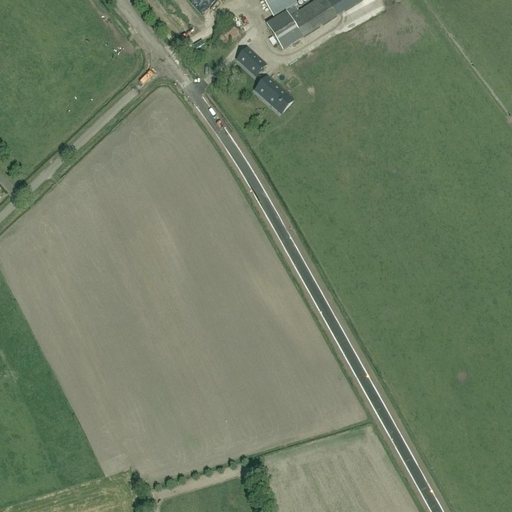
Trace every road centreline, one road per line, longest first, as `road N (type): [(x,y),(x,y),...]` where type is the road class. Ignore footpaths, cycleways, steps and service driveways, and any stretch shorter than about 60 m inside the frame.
road 1 (tertiary): [(435,511),(248,176),(165,61)]
road 2 (unclassified): [(0,225),(165,61)]
